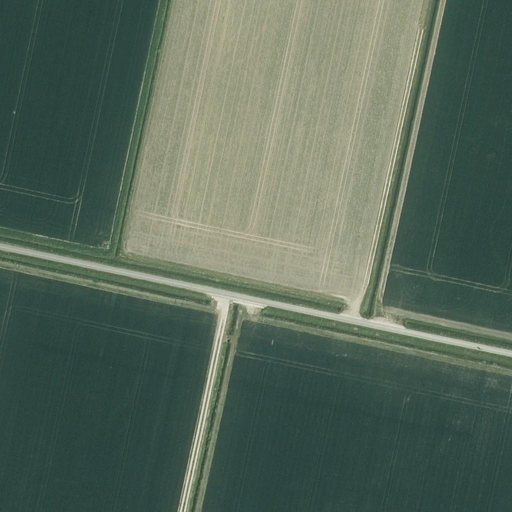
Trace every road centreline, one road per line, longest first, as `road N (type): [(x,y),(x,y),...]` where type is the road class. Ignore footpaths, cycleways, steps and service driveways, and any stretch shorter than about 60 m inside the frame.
road 1 (unclassified): [(511,355),(0,247)]
road 2 (unknown): [(354,321),(422,31)]
road 3 (track): [(228,295),(182,511)]
